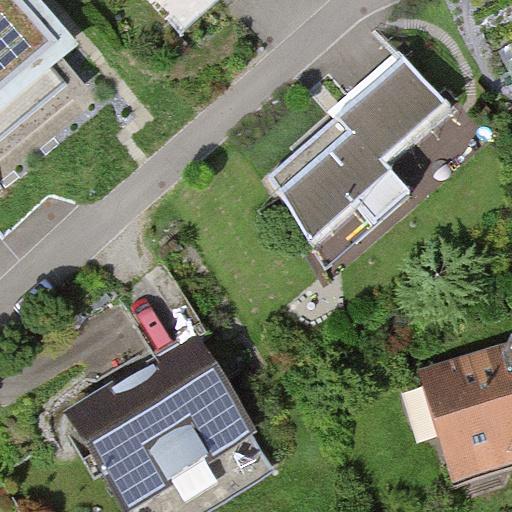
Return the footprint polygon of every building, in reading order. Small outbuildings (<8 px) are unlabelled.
[(18,0),(0,0),(0,185),(1,184),(0,182),(0,143),(67,89),(46,64),(61,51),(18,0)] [(149,0),(170,24),(196,0),(149,0)] [(404,66),(271,182),(326,282),(409,207),(385,175),(450,117),(404,66)] [(161,367),(73,420),(130,511),(196,511),(272,467),(195,346),(210,337),(163,261),(122,304),(161,367)] [(511,350),(425,379),(463,492),(511,475),(511,350)]
